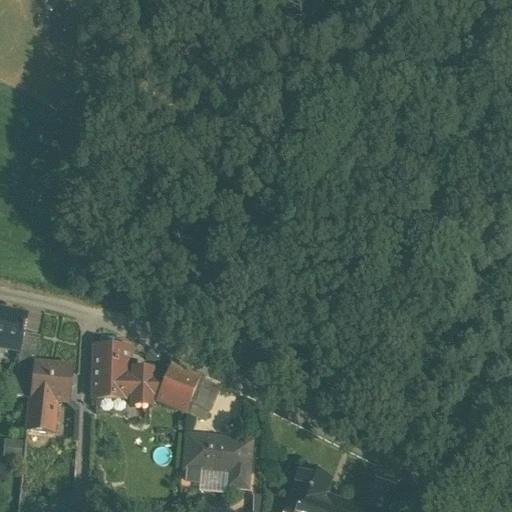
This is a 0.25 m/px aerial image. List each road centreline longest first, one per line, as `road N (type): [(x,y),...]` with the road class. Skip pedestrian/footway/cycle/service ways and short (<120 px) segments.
road 1 (residential): [(0,299),(80,315),(174,353),(458,511)]
road 2 (track): [(99,323),(91,342),(82,511)]
